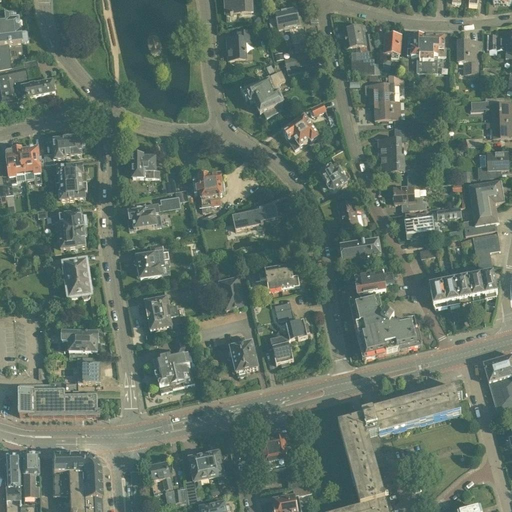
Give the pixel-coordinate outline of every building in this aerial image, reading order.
[(225,5),(225,16),(252,15),(251,0),(225,0),(226,5),(225,5)] [(293,47),(306,45),(301,20),(298,21),(296,11),(275,15),(276,20),(268,21),(271,34),(289,30),(292,46),(293,46),(293,47)] [(0,72),(12,70),(8,46),(27,44),(28,42),(27,34),(26,33),(21,34),(19,22),(15,22),(14,18),(13,17),(9,17),(9,19),(1,20),(1,22),(0,22),(0,72)] [(363,28),(353,30),(355,43),(360,42),(361,44),(365,44),(366,49),(367,54),(369,54),(374,53),(371,36),(364,38),(363,28)] [(355,43),(353,30),(343,32),(347,52),(359,50),(360,55),(367,54),(366,49),(365,44),(361,44),(360,42),(355,43)] [(227,41),(228,63),(245,62),(244,44),(250,44),(250,34),(235,34),(235,41),(227,41)] [(384,56),(391,57),(391,62),(399,62),(399,58),(401,39),(385,38),(384,56)] [(497,42),(497,38),(487,38),(487,53),(497,53),(497,47),(497,42)] [(423,39),(414,39),(414,50),(411,50),(411,51),(407,51),(407,58),(411,58),(411,60),(417,60),(416,75),(437,76),(437,59),(437,58),(446,59),(446,50),(443,50),(444,40),(435,40),(435,43),(423,42),(423,39)] [(463,77),(465,77),(478,77),(477,44),(457,44),(457,65),(463,65),(463,77)] [(306,45),(293,47),(295,55),(308,53),(306,45)] [(367,54),(360,55),(351,56),(352,78),(374,77),(380,77),(379,72),(378,66),(374,66),(374,61),(369,62),(369,54),(367,54)] [(285,62),(287,72),(286,72),(288,78),(317,71),(314,56),(285,62)] [(269,76),(274,74),(271,67),(266,69),(269,76)] [(25,70),(12,73),(17,101),(23,100),(24,102),(47,97),(48,100),(54,99),(55,96),(55,95),(53,83),(35,86),(34,85),(30,86),(30,87),(28,88),(26,79),(27,79),(25,70)] [(17,101),(12,73),(0,75),(0,107),(18,104),(17,101)] [(285,83),(284,81),(281,74),(270,79),(272,82),(255,90),(253,87),(244,91),(246,94),(245,95),(250,106),(254,104),(260,117),(264,116),(266,121),(284,113),(281,108),(283,107),(278,95),(275,97),(274,94),(280,91),(278,87),(285,83)] [(374,106),(395,104),(394,88),(404,87),(403,77),(388,78),(388,87),(365,88),(365,97),(368,97),(369,106),(374,106)] [(511,91),(511,79),(510,80),(510,82),(503,81),(502,88),(509,89),(508,91),(511,91)] [(492,124),(511,123),(511,119),(511,114),(511,113),(511,106),(505,107),(504,100),(485,101),(485,103),(472,104),(472,112),(470,112),(470,115),(483,115),(483,113),(491,113),(492,124)] [(400,104),(395,104),(374,106),(375,124),(394,123),(394,131),(407,131),(410,130),(410,122),(400,122),(400,104)] [(314,119),(326,113),(322,105),(311,111),(314,119)] [(295,153),(309,143),(311,146),(319,140),(304,120),(282,135),(295,153)] [(511,123),(492,124),(492,125),(486,125),(486,131),(492,131),(493,142),(511,141),(511,123)] [(407,131),(394,131),(394,142),(378,143),(379,159),(381,159),(401,158),(401,145),(407,144),(407,131)] [(45,168),(48,168),(52,167),(51,163),(63,162),(63,160),(82,158),(81,150),(84,150),(86,148),(85,142),(84,141),(84,140),(80,141),(80,140),(53,143),(54,149),(43,150),(45,168)] [(483,149),(483,142),(482,141),(466,141),(466,150),(483,149)] [(28,152),(22,153),(25,180),(34,179),(35,183),(42,183),(40,173),(41,173),(38,150),(33,151),(32,150),(30,150),(28,152)] [(25,180),(22,153),(22,151),(12,153),(12,154),(7,155),(6,156),(9,178),(3,179),(4,185),(6,199),(13,198),(12,186),(17,186),(17,184),(25,183),(25,180)] [(335,166),(321,174),(320,179),(321,180),(317,183),(324,194),(328,191),(329,193),(333,194),(347,186),(342,177),(343,176),(341,174),(346,171),(343,167),(348,163),(344,152),(332,160),(335,166)] [(480,169),(477,169),(478,181),(495,181),(495,174),(508,173),(507,155),(479,156),(480,169)] [(145,160),(145,158),(133,158),(133,181),(145,181),(159,181),(159,173),(155,173),(155,160),(145,160)] [(401,158),(381,159),(381,175),(404,175),(407,174),(407,189),(420,188),(419,180),(412,180),(412,171),(404,172),(404,158),(401,158)] [(56,188),(87,185),(86,176),(83,176),(83,169),(58,170),(58,171),(54,171),(56,188)] [(172,175),(166,176),(168,190),(175,189),(172,175)] [(200,196),(202,210),(202,216),(211,215),(211,212),(214,212),(214,208),(221,208),(220,200),(222,197),(220,178),(209,180),(205,176),(201,177),(198,181),(193,181),(192,182),(193,190),(194,191),(196,191),(197,196),(200,196)] [(500,254),(497,233),(495,226),(498,226),(495,207),(504,205),(500,184),(468,189),(473,223),(463,224),(465,239),(472,238),(479,273),(492,271),(490,255),(500,254)] [(56,188),(56,197),(57,204),(51,205),(52,212),(62,211),(61,204),(85,202),(85,195),(87,195),(87,185),(56,188)] [(461,186),(452,187),(453,194),(462,194),(461,186)] [(422,199),(414,200),(413,190),(393,191),(394,207),(408,206),(409,213),(426,212),(425,205),(423,205),(422,199)] [(160,218),(155,219),(155,216),(180,212),(179,205),(189,203),(187,193),(175,195),(176,200),(160,203),(161,208),(158,208),(158,207),(144,209),(145,212),(137,213),(138,214),(128,216),(130,224),(127,224),(129,234),(157,230),(162,229),(160,218)] [(343,233),(359,230),(353,204),(337,208),(343,233)] [(235,233),(263,227),(262,223),(277,220),(275,208),(259,211),(260,213),(232,219),(235,233)] [(423,220),(424,229),(422,232),(416,233),(416,236),(415,236),(416,242),(424,241),(424,240),(435,239),(435,238),(440,237),(438,223),(461,220),(460,211),(436,214),(437,222),(433,222),(432,218),(423,220)] [(38,221),(48,220),(47,212),(37,213),(38,221)] [(368,225),(366,214),(356,216),(359,227),(368,225)] [(215,215),(199,223),(198,224),(201,230),(218,221),(215,215)] [(58,235),(84,232),(84,231),(83,228),(87,227),(86,218),(81,218),(81,216),(74,216),(56,218),(57,218),(51,219),(51,227),(57,226),(58,235)] [(416,236),(416,233),(422,232),(424,229),(423,220),(415,220),(414,216),(405,217),(405,222),(404,222),(404,223),(400,224),(401,231),(405,230),(407,243),(416,242),(415,236),(416,236)] [(368,226),(369,233),(376,231),(374,224),(368,226)] [(84,232),(58,235),(56,235),(57,245),(53,245),(54,255),(61,254),(61,253),(78,251),(86,250),(85,243),(84,232)] [(171,243),(163,245),(164,252),(172,251),(171,243)] [(381,258),(378,243),(355,247),(354,243),(350,244),(351,248),(341,249),(343,265),(349,264),(349,267),(351,269),(358,268),(359,266),(359,262),(381,258)] [(150,248),(151,255),(164,252),(162,245),(150,248)] [(419,254),(421,262),(435,260),(433,251),(419,254)] [(154,257),(137,259),(138,272),(136,274),(136,279),(140,281),(140,282),(161,278),(160,269),(164,269),(163,263),(169,262),(168,255),(154,257)] [(259,256),(244,260),(245,268),(261,264),(259,256)] [(235,260),(228,262),(231,272),(237,271),(235,260)] [(86,263),(52,268),(49,268),(50,275),(64,273),(68,301),(91,298),(91,293),(92,293),(92,292),(92,291),(93,291),(93,290),(93,289),(92,289),(92,288),(91,287),(90,287),(88,274),(88,273),(89,273),(89,272),(90,272),(90,271),(90,270),(89,269),(89,268),(88,268),(87,268),(87,267),(86,263)] [(415,274),(419,279),(427,274),(423,268),(415,274)] [(259,276),(259,279),(260,282),(267,281),(269,294),(299,289),(298,279),(292,280),(291,270),(266,274),(259,276)] [(492,271),(479,273),(480,278),(485,302),(496,300),(495,296),(497,296),(492,271)] [(394,285),(393,281),(392,275),(355,281),(356,289),(351,290),(353,300),(386,294),(384,287),(394,285)] [(446,275),(440,276),(447,310),(460,307),(455,283),(448,284),(446,275)] [(447,310),(440,276),(440,277),(442,286),(429,288),(434,309),(435,312),(447,310)] [(485,302),(480,278),(467,280),(472,305),(485,302)] [(246,309),(239,279),(218,284),(225,314),(246,309)] [(467,280),(455,283),(460,307),(472,305),(467,280)] [(197,299),(213,295),(210,283),(194,287),(197,299)] [(172,330),(172,328),(170,319),(176,318),(174,309),(168,310),(166,300),(145,304),(150,334),(172,330)] [(361,351),(364,363),(376,360),(378,361),(407,354),(408,352),(421,349),(414,324),(398,328),(397,323),(394,323),(386,318),(385,319),(382,318),(380,318),(376,300),(351,306),(353,319),(352,321),(359,349),(361,351)] [(276,337),(289,345),(291,342),(298,341),(298,343),(308,340),(307,336),(310,335),(308,327),(305,328),(304,323),(293,325),(292,322),(294,321),(292,311),(282,314),(280,307),(274,309),(278,323),(280,324),(286,323),(289,336),(285,337),(278,334),(276,337)] [(77,361),(87,362),(87,356),(97,356),(97,345),(95,345),(95,336),(62,335),(57,335),(56,344),(62,344),(62,345),(64,345),(64,354),(69,354),(68,361),(77,361)] [(179,355),(181,360),(171,362),(170,359),(160,361),(161,364),(154,366),(156,376),(154,376),(156,381),(157,380),(161,397),(173,394),(173,392),(183,390),(195,387),(191,372),(188,372),(187,368),(190,367),(187,358),(186,353),(193,352),(189,337),(174,341),(178,355),(179,355)] [(289,345),(276,337),(273,342),(270,343),(267,344),(269,352),(272,351),(276,368),(281,367),(282,370),(289,368),(289,365),(294,364),(291,354),(289,354),(288,348),(289,345)] [(246,347),(244,339),(238,341),(240,349),(230,351),(230,353),(228,353),(226,356),(227,360),(230,363),(232,362),(236,377),(237,376),(238,380),(247,378),(246,374),(258,372),(252,346),(246,347)] [(511,358),(498,363),(507,395),(511,393),(511,358)] [(93,362),(87,362),(77,361),(77,369),(83,369),(83,382),(78,382),(78,386),(66,386),(67,393),(73,393),(73,394),(78,394),(78,387),(83,386),(98,386),(98,378),(99,378),(99,368),(93,368),(93,362)] [(507,395),(498,363),(485,367),(484,369),(489,387),(489,386),(493,399),(507,395)] [(20,419),(29,419),(98,418),(97,399),(65,399),(65,393),(49,393),(49,387),(19,387),(19,393),(19,394),(18,394),(19,397),(19,399),(19,417),(20,417),(20,419)] [(459,390),(373,414),(362,417),(362,416),(362,417),(363,421),(338,428),(360,511),(387,511),(378,476),(389,473),(380,439),(445,421),(461,416),(456,401),(461,399),(461,400),(462,400),(459,390)] [(511,393),(507,395),(493,399),(499,422),(511,418),(511,393)] [(294,452),(287,453),(284,440),(281,438),(261,441),(259,444),(261,455),(262,454),(263,463),(262,463),(264,469),(265,475),(285,472),(286,478),(292,477),(292,474),(297,473),(295,463),(296,463),(294,452)] [(224,479),(219,455),(212,456),(212,455),(210,454),(206,455),(205,457),(205,458),(204,458),(208,479),(217,478),(219,486),(225,485),(223,479),(224,479)] [(208,479),(204,458),(203,458),(203,457),(201,456),(197,457),(196,459),(196,460),(189,461),(194,485),(195,490),(196,491),(201,490),(199,481),(208,479)] [(18,459),(19,511),(39,511),(38,458),(23,459),(23,458),(23,460),(19,460),(19,459),(18,459)] [(69,499),(69,501),(69,511),(101,511),(101,503),(100,474),(99,472),(99,471),(98,469),(98,468),(97,467),(96,465),(95,464),(94,463),(93,462),(91,461),(89,460),(88,459),(86,459),(84,458),(83,458),(52,458),(52,476),(53,500),(69,499)] [(19,511),(18,459),(6,459),(6,460),(2,461),(0,462),(0,479),(2,481),(4,482),(5,511),(19,511)] [(165,492),(172,491),(166,466),(158,467),(157,466),(152,467),(152,469),(150,469),(153,484),(163,482),(165,492)] [(196,491),(195,490),(194,491),(193,483),(185,484),(186,491),(188,508),(189,508),(205,504),(204,498),(198,499),(196,491)] [(311,488),(293,492),(294,499),(298,498),(313,495),(311,488)] [(188,508),(186,491),(174,493),(175,505),(176,510),(188,508)] [(301,511),(298,498),(294,499),(273,503),(274,511),(301,511)]
